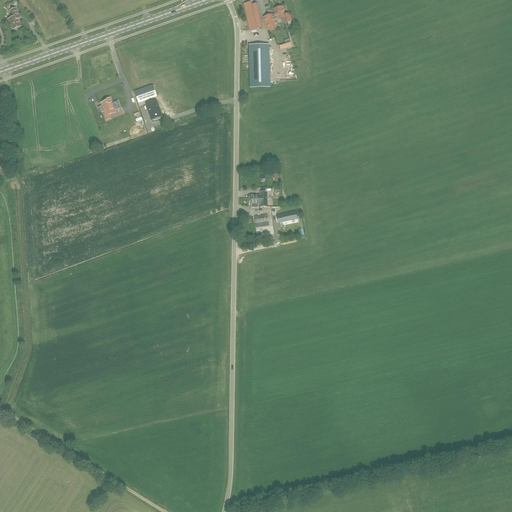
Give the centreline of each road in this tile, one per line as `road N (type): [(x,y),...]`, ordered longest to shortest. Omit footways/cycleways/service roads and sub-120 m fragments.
road 1 (unclassified): [(224,511),(237,40),(228,0)]
road 2 (primary): [(0,72),(206,0)]
road 3 (track): [(0,409),(163,511)]
